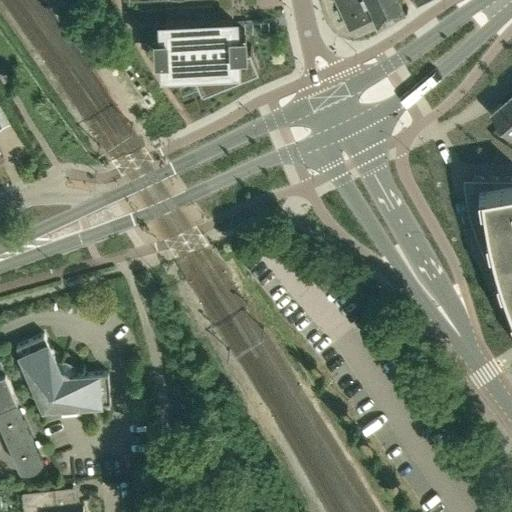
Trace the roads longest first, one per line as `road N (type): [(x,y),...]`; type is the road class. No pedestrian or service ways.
road 1 (tertiary): [(0,268),(170,206),(336,130)]
road 2 (tertiary): [(511,412),(400,253),(336,130)]
road 3 (tertiary): [(326,100),(102,202)]
road 4 (tertiary): [(336,130),(434,78),(511,3)]
road 5 (tertiary): [(508,0),(393,72),(326,100)]
road 6 (residential): [(176,511),(144,323)]
